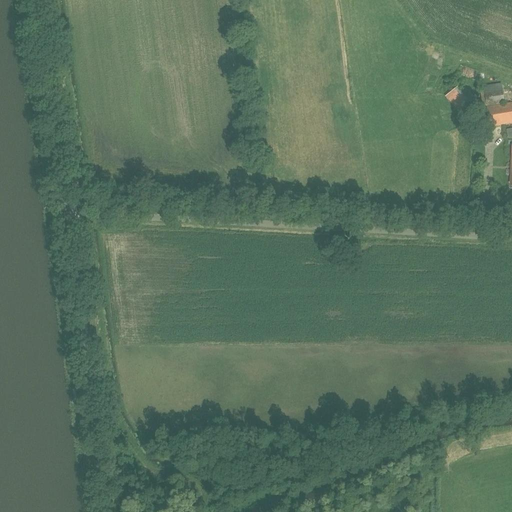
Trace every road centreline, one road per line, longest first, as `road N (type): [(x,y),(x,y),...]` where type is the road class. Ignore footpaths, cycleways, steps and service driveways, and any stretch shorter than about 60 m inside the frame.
road 1 (unclassified): [(511,239),(68,211)]
road 2 (unclassified): [(110,511),(68,211)]
road 3 (unclassified): [(68,211),(34,0)]
